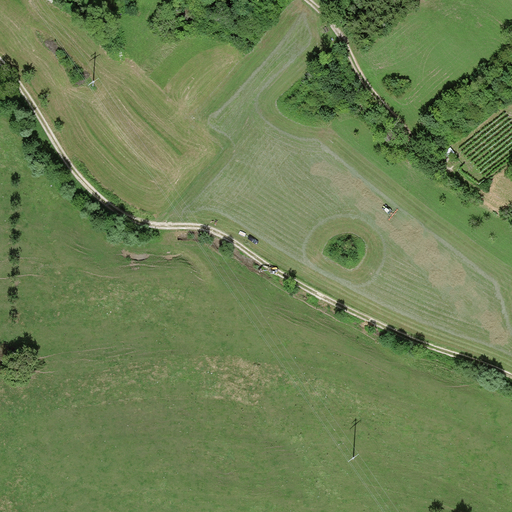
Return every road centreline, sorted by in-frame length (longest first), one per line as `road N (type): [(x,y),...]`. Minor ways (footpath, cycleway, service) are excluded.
road 1 (track): [(0,62),(64,160),(129,218),(212,232),(372,322),(511,376)]
road 2 (track): [(305,0),(411,137),(469,188)]
